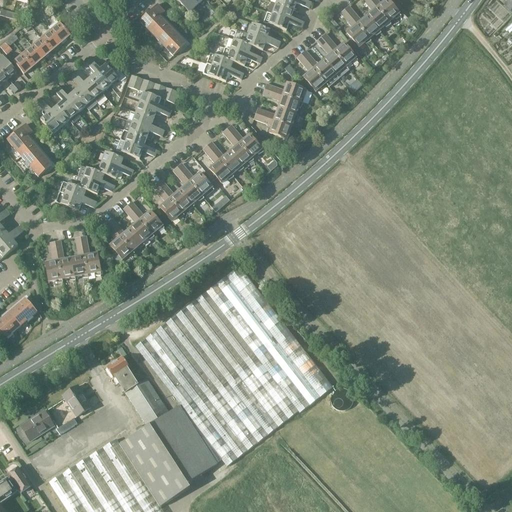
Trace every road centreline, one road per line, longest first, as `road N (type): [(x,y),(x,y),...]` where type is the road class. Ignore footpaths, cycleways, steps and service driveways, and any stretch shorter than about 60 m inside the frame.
road 1 (tertiary): [(0,384),(214,252),(299,186),(462,16)]
road 2 (residential): [(36,229),(88,221),(203,126),(213,96)]
road 3 (residential): [(213,96),(231,101),(247,88),(331,0)]
road 4 (residential): [(0,122),(105,34)]
road 5 (residential): [(105,34),(134,64),(213,96)]
